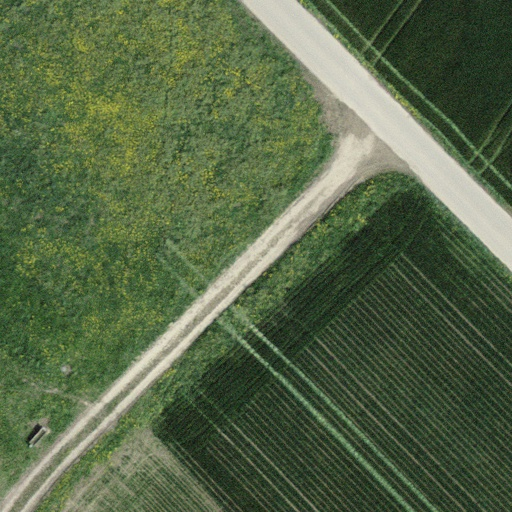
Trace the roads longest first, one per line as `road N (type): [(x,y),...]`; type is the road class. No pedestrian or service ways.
road 1 (track): [(12,511),(391,135)]
road 2 (track): [(262,0),(391,135)]
road 3 (track): [(391,135),(511,255)]
